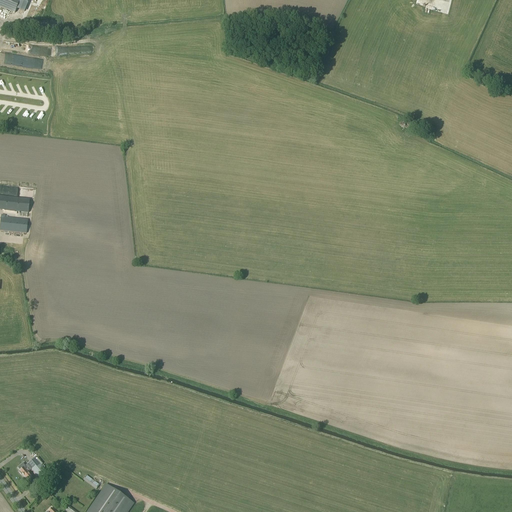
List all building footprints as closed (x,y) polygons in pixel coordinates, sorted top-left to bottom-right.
[(0,0),(0,7),(9,12),(14,14),(19,0),(0,0)] [(0,195),(0,209),(29,213),(30,200),(0,195)] [(2,215),(0,227),(0,229),(26,233),(28,220),(5,218),(5,215),(2,215)] [(19,472),(21,475),(22,475),(29,482),(32,479),(27,473),(31,470),(45,486),(51,481),(45,475),(48,473),(35,457),(27,465),(19,471),(19,472)] [(86,476),(83,480),(96,490),(100,485),(86,476)] [(106,485),(87,511),(127,511),(133,504),(106,485)]
